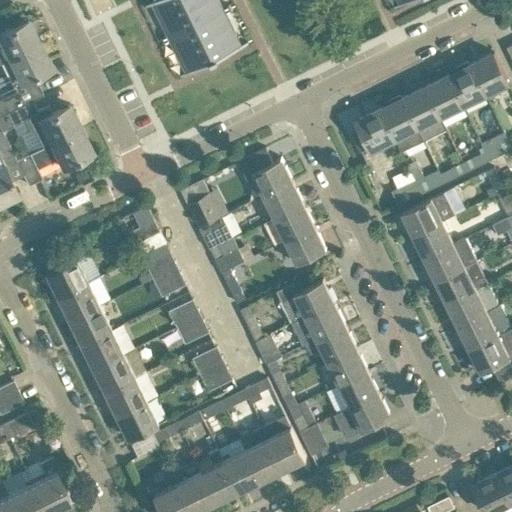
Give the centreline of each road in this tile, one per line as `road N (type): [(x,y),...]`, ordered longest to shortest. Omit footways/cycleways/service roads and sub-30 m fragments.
road 1 (residential): [(296,96),(466,446)]
road 2 (residential): [(111,511),(0,276)]
road 3 (residential): [(296,96),(489,0)]
road 4 (residential): [(140,173),(57,0)]
road 5 (residential): [(140,173),(296,96)]
road 6 (residential): [(0,242),(140,173)]
road 7 (tertiary): [(348,511),(466,446)]
